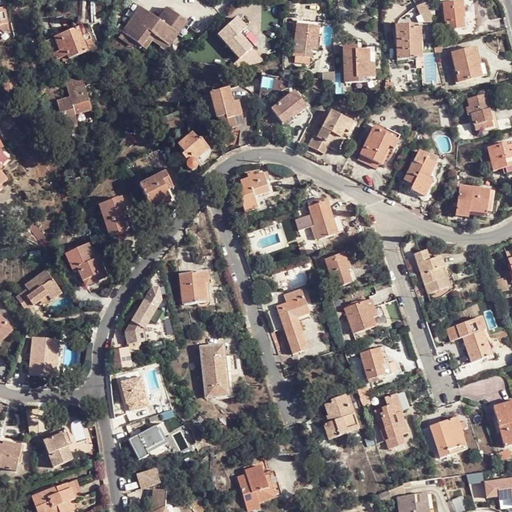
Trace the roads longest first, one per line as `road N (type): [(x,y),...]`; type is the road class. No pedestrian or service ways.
road 1 (residential): [(209,181),(107,319),(99,392)]
road 2 (residential): [(283,407),(209,181)]
road 3 (residential): [(392,214),(272,153),(240,157),(209,181)]
road 4 (residential): [(438,393),(393,258),(392,214)]
road 5 (residential): [(511,228),(467,238),(392,214)]
road 6 (residential): [(99,392),(117,511)]
